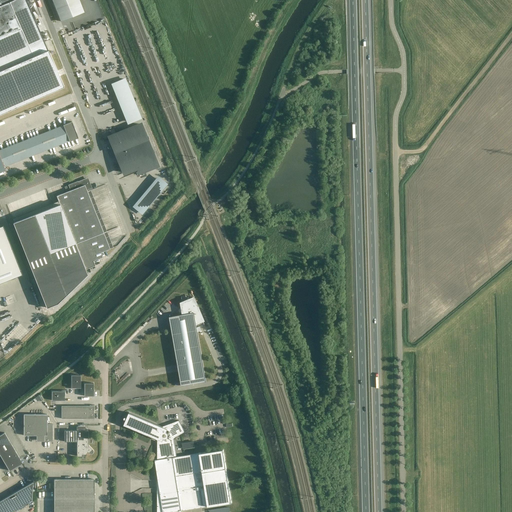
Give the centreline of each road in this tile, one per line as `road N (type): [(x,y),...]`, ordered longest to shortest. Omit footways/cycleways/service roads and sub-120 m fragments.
road 1 (motorway): [(352,0),(366,511)]
road 2 (motorway): [(378,511),(365,0)]
road 3 (unclassified): [(403,511),(395,152)]
road 4 (track): [(182,199),(94,302),(0,383)]
road 5 (unknown): [(0,135),(72,110),(85,134),(0,175)]
road 6 (track): [(291,0),(210,158)]
road 7 (unclassified): [(101,154),(40,0)]
road 8 (unclassified): [(395,152),(404,70),(390,0)]
road 9 (track): [(511,35),(425,146)]
